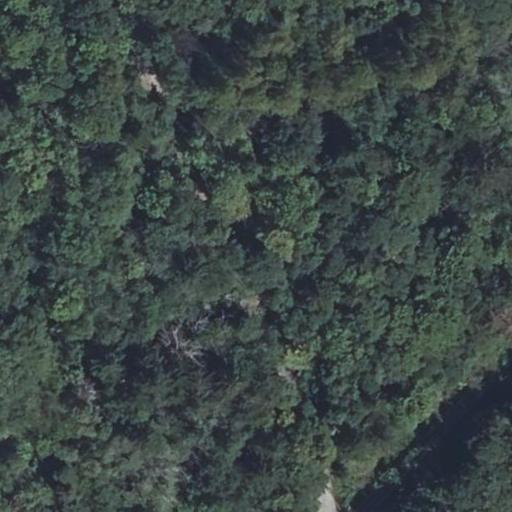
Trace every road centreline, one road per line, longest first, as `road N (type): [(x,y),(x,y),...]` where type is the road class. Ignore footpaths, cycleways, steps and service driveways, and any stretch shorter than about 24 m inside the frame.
road 1 (unclassified): [(333,511),(311,388),(97,0)]
road 2 (unclassified): [(0,148),(25,442),(16,511)]
